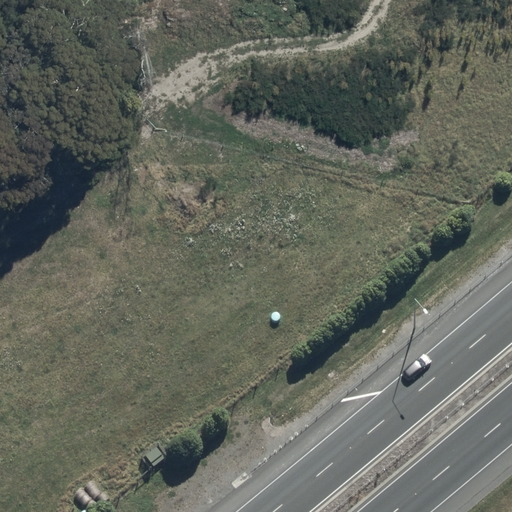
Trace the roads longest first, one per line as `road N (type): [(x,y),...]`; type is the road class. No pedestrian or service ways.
road 1 (trunk): [(274,511),(511,312)]
road 2 (trunk): [(511,413),(393,511)]
